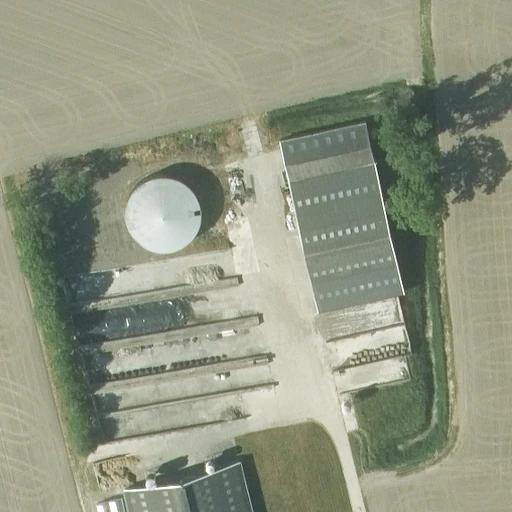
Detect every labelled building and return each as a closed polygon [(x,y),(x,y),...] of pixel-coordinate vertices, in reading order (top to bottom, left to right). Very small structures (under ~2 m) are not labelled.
[(318,310),(404,290),(366,120),(280,139),(318,310)] [(156,201),(155,199),(138,202),(146,247),(197,238),(189,195),(156,201)] [(399,354),(336,367),(341,389),(414,374),(405,326),(394,328),(399,354)] [(129,405),(191,401),(190,382),(128,385),(129,405)] [(125,486),(131,511),(250,511),(237,458),(125,486)] [(125,511),(122,498),(97,504),(98,511),(125,511)]
